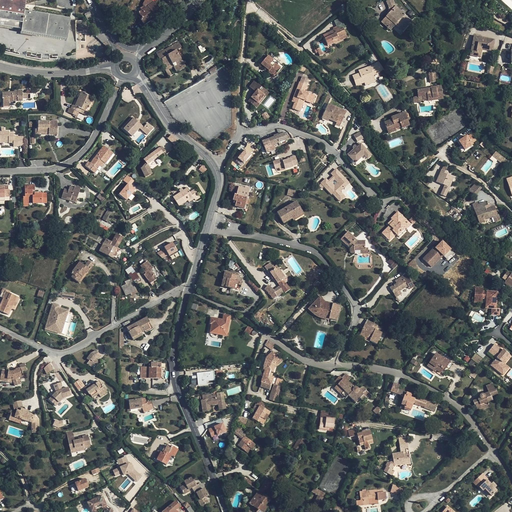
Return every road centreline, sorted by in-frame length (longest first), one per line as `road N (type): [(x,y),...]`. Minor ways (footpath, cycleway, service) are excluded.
road 1 (unclassified): [(187,290),(172,367),(225,511)]
road 2 (residential): [(0,326),(59,354),(188,286)]
road 3 (residential): [(215,166),(240,135),(280,125),(331,148),(373,196)]
road 4 (residential): [(492,450),(441,393),(390,371),(335,365)]
road 5 (residential): [(207,227),(319,254),(359,308)]
road 6 (residential): [(0,171),(70,163),(93,139),(122,76)]
road 7 (residential): [(187,290),(243,314),(305,360),(335,365)]
road 8 (track): [(240,135),(248,0)]
road 9 (unclassified): [(134,72),(176,132),(215,166)]
